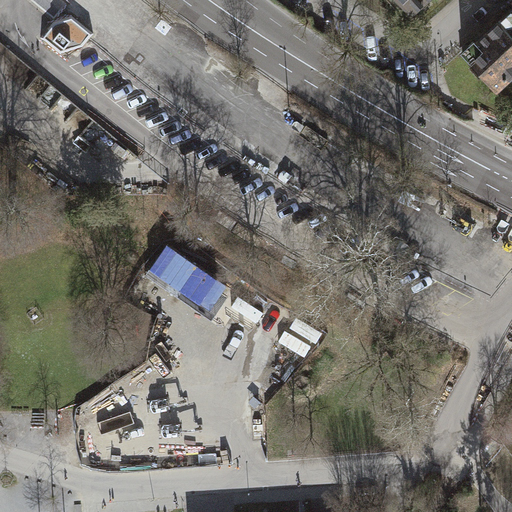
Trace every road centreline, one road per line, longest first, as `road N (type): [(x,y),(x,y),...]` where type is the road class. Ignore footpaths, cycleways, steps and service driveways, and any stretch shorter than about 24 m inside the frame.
road 1 (primary): [(223,0),(393,116),(511,183)]
road 2 (residential): [(332,0),(418,57),(481,0)]
